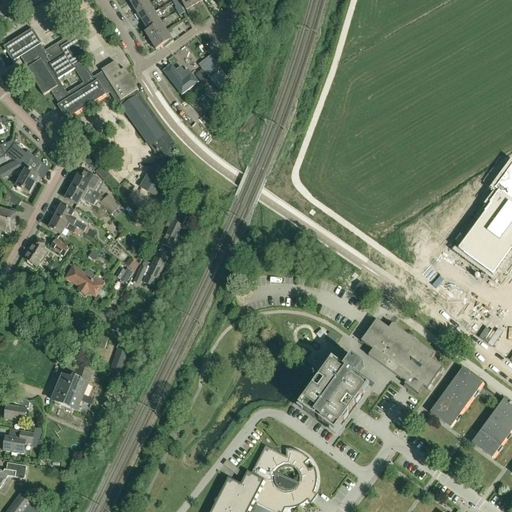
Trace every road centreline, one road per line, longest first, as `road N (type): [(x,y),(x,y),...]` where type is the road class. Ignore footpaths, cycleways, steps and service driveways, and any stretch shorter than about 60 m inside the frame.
road 1 (track): [(354,0),(294,178),(380,248)]
road 2 (residential): [(511,397),(382,302),(346,348),(387,377)]
road 3 (residential): [(3,277),(37,279),(126,332),(142,323),(190,228)]
road 4 (residential): [(366,477),(267,412),(181,511)]
road 5 (residential): [(3,277),(63,158),(0,93)]
